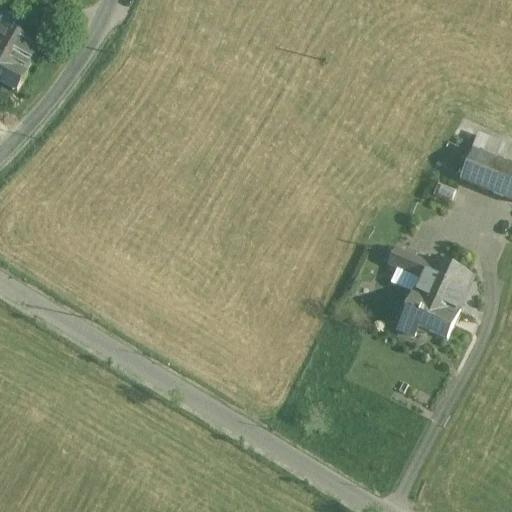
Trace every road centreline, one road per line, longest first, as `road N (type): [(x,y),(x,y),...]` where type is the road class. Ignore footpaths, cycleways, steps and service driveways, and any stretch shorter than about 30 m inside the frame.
road 1 (unclassified): [(375,511),(0,283)]
road 2 (unclassified): [(0,161),(89,53),(111,0)]
